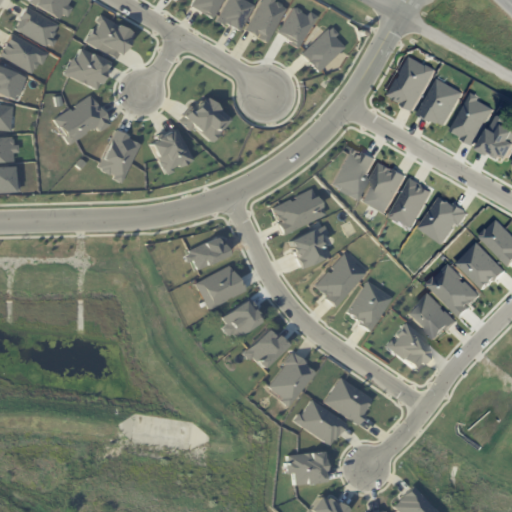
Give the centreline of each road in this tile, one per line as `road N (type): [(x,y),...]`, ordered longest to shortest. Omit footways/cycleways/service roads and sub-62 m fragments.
road 1 (residential): [(0,222),(149,219),(262,180),(346,107),(412,0)]
road 2 (residential): [(229,195),(291,310),(423,407)]
road 3 (residential): [(511,305),(365,473)]
road 4 (residential): [(346,107),(511,202)]
road 5 (residential): [(265,88),(116,0)]
road 6 (residential): [(511,81),(367,0)]
